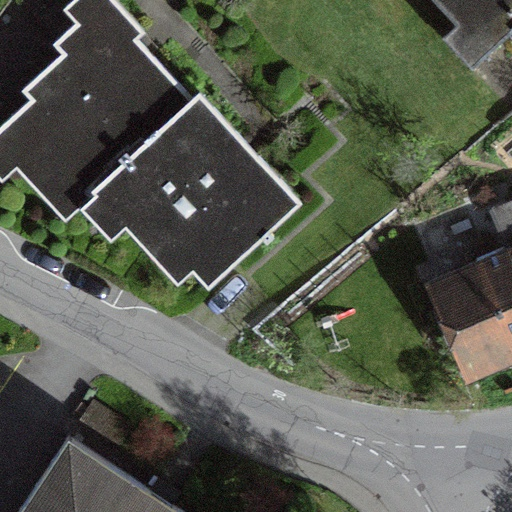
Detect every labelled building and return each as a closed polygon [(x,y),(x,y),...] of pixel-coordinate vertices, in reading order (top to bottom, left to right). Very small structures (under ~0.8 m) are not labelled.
[(94,189),(195,97),(138,34),(143,29),(116,0),(99,0),(55,40),(63,49),(24,85),(33,95),(0,125),(0,147),(37,187),(52,172),(80,202),(94,189)] [(511,26),(511,0),(435,0),(484,52),(511,26)] [(195,97),(94,189),(151,250),(164,238),(207,285),(263,233),(269,240),(275,234),(269,229),(300,201),(200,92),(195,97)] [(511,259),(443,291),(475,364),(511,347),(511,259)] [(185,511),(68,434),(16,511),(185,511)]
